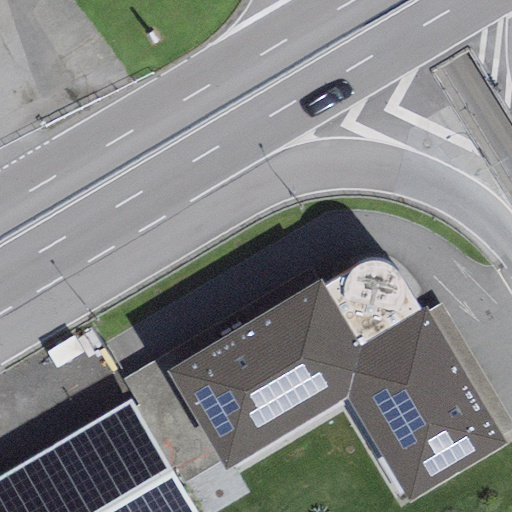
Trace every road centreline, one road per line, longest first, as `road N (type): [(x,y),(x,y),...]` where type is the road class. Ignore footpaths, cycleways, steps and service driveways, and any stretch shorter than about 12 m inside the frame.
road 1 (residential): [(145,195),(342,169),(396,172),(457,196),(511,251)]
road 2 (primary): [(145,195),(476,0)]
road 3 (primary): [(221,75),(0,205)]
road 4 (primary): [(0,280),(145,195)]
road 5 (primary): [(351,0),(221,75)]
